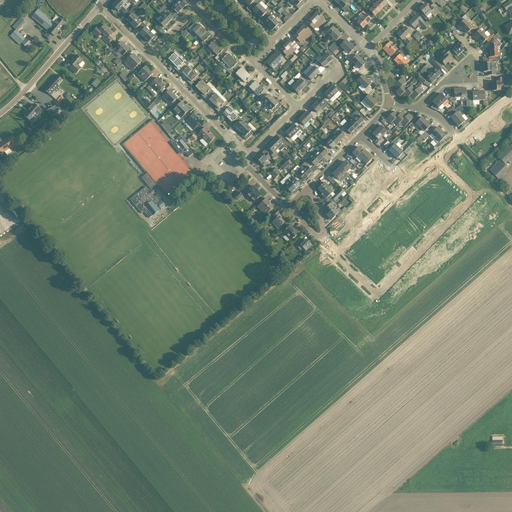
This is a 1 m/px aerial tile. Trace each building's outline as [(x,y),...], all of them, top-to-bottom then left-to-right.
[(118,0),(117,1),(125,9),(123,7),(125,5),(126,6),(128,4),(130,2),(132,4),(133,4),(128,0),(118,0)] [(175,0),(174,1),(174,2),(176,4),(182,10),(186,5),(183,2),(184,0),(183,0),(175,0)] [(263,8),(265,6),(262,2),(263,1),(261,0),(259,0),(252,7),(255,9),(253,10),(257,14),(263,8)] [(302,1),(301,0),(295,0),(289,6),(291,8),(294,5),(299,10),(303,5),(300,2),(302,1)] [(350,0),(342,0),(338,4),(343,9),(346,5),(351,1),(350,0)] [(118,12),(119,10),(122,13),(125,10),(125,9),(117,1),(112,6),(118,12)] [(362,8),(355,1),(353,3),(359,10),(362,8)] [(506,11),(511,7),(511,5),(509,1),(503,5),(506,11)] [(166,8),(172,14),(175,12),(177,14),(182,10),(176,4),(174,2),(167,8),(166,8)] [(374,7),(379,12),(383,8),(378,2),(374,7)] [(419,9),(427,17),(431,13),(434,17),(437,14),(436,13),(433,9),(431,11),(425,4),(419,9)] [(375,16),(379,12),(374,7),(371,9),(368,6),(367,8),(369,11),(375,16)] [(264,19),(272,11),(268,7),(265,10),(263,8),(257,14),(261,18),(262,17),(264,19)] [(160,14),(160,15),(168,23),(173,19),(170,16),(172,14),(166,8),(160,14)] [(65,24),(61,21),(59,19),(54,24),(52,21),(38,10),(32,17),(48,32),(44,36),(49,40),(53,35),(54,36),(65,24)] [(131,24),(137,19),(138,17),(131,11),(129,13),(124,18),(127,20),(131,24)] [(277,18),(278,17),(272,11),(264,19),(266,21),(265,22),(269,26),(275,20),(277,18)] [(312,17),(321,25),(323,23),(322,21),(325,19),(317,11),(312,17)] [(361,19),(367,24),(371,20),(368,16),(366,14),(366,15),(363,12),(361,13),(364,16),(361,19)] [(168,23),(160,15),(162,17),(158,21),(156,20),(154,22),(157,25),(161,30),(164,27),(164,28),(168,23)] [(412,26),(416,30),(419,27),(419,28),(420,27),(425,31),(429,27),(428,26),(430,24),(427,21),(425,23),(417,15),(409,23),(412,26)] [(462,30),(471,22),(465,15),(458,22),(460,24),(457,26),(459,28),(460,27),(462,30)] [(314,29),(316,27),(317,29),(321,25),(312,17),(306,22),(314,29)] [(19,45),(25,39),(17,31),(20,28),(25,22),(22,20),(21,18),(19,20),(17,23),(18,24),(14,28),(16,30),(10,36),(19,45)] [(356,18),(356,19),(354,20),(362,29),(367,24),(361,19),(359,21),(356,18)] [(138,26),(140,29),(145,24),(142,22),(141,23),(137,19),(131,24),(136,29),(138,26)] [(280,22),(278,24),(275,20),(269,26),(273,30),(274,29),(277,32),(283,25),(280,22)] [(471,35),(472,33),(478,28),(472,21),(471,22),(462,30),(464,32),(465,31),(467,33),(468,32),(471,35)] [(192,31),(199,38),(206,31),(204,29),(205,28),(200,23),(192,31)] [(140,33),(144,38),(150,32),(146,28),(147,26),(145,24),(140,29),(143,31),(140,33)] [(93,32),(96,36),(98,37),(100,35),(105,40),(105,41),(108,44),(112,39),(110,36),(113,33),(105,25),(100,30),(98,27),(93,32)] [(298,30),(307,39),(310,36),(309,35),(311,32),(304,25),(298,30)] [(480,26),(478,27),(478,28),(472,33),(474,35),(472,37),(474,38),(475,37),(478,40),(484,34),(486,33),(484,30),(481,33),(479,30),(482,28),(480,26)] [(323,37),(326,35),(325,35),(327,33),(332,37),(337,31),(333,27),(331,29),(328,27),(321,35),(323,37)] [(400,38),(402,40),(407,45),(410,42),(405,37),(410,32),(405,27),(401,31),(401,32),(400,33),(399,32),(397,35),(400,38)] [(300,43),(303,41),(304,42),(307,39),(298,30),(293,35),(300,43)] [(204,42),(206,45),(214,37),(209,32),(208,34),(206,31),(199,38),(204,42)] [(328,48),(331,51),(341,40),(339,38),(342,36),(337,31),(332,37),(336,41),(328,48)] [(150,32),(144,38),(149,42),(152,40),(154,41),(158,37),(155,34),(153,36),(150,32)] [(489,38),(484,34),(478,40),(479,42),(480,41),(483,43),(486,40),(488,43),(493,38),(491,36),(489,38)] [(29,36),(21,43),(25,47),(26,46),(28,44),(33,40),(32,40),(29,36)] [(206,45),(213,51),(219,45),(217,43),(218,42),(214,37),(206,45)] [(285,43),(294,52),(296,50),(295,48),(298,46),(290,38),(285,43)] [(489,51),(490,51),(497,51),(497,47),(499,47),(502,45),(499,42),(498,43),(493,38),(488,43),(490,45),(490,47),(489,47),(489,51)] [(340,46),(344,50),(350,44),(346,40),(343,42),(341,40),(331,51),(333,53),(340,46)] [(121,57),(122,56),(129,49),(121,42),(115,48),(113,46),(106,53),(108,55),(113,50),(115,52),(114,53),(119,57),(121,57)] [(382,49),(386,53),(392,47),(390,45),(392,43),(390,42),(382,49)] [(461,48),(464,46),(460,42),(456,46),(455,46),(456,47),(453,51),(454,52),(458,56),(464,50),(461,48)] [(287,56),(289,54),(291,55),(294,52),(285,43),(280,49),(287,56)] [(345,58),(347,60),(352,55),(350,53),(355,49),(350,44),(344,50),(349,54),(345,58)] [(213,51),(217,56),(215,58),(217,61),(227,51),(223,46),(221,47),(219,45),(213,51)] [(172,51),(174,49),(172,47),(167,52),(169,54),(165,58),(169,63),(171,62),(173,64),(179,58),(172,51)] [(392,47),(386,53),(390,57),(398,49),(396,48),(394,49),(392,47)] [(440,60),(441,62),(445,65),(449,61),(451,63),(453,61),(449,58),(452,55),(448,52),(446,49),(441,54),(443,56),(440,60)] [(327,54),(323,58),(328,64),(332,60),(330,57),(332,55),(327,50),(325,52),(327,54)] [(495,57),(503,57),(502,50),(497,51),(490,51),(491,57),(488,57),(489,61),(494,60),(495,60),(495,57)] [(223,68),(233,59),(231,57),(232,55),(227,51),(217,61),(219,63),(219,64),(223,68)] [(277,52),(271,57),(279,64),(284,59),(277,52)] [(405,57),(403,54),(401,53),(394,60),(398,64),(403,59),(405,57)] [(132,71),(135,68),(141,62),(133,54),(125,63),(132,71)] [(76,74),(81,68),(79,66),(83,61),(76,55),(71,61),(72,62),(70,64),(73,66),(71,69),(76,74)] [(351,61),(355,65),(361,60),(357,55),(354,57),(352,55),(347,60),(344,63),(347,65),(351,61)] [(273,70),(279,64),(271,57),(266,62),(273,70)] [(323,58),(321,60),(318,57),(315,60),(315,59),(312,61),(319,68),(321,66),(324,68),(328,64),(323,58)] [(178,72),(186,64),(179,58),(173,64),(175,66),(174,68),(178,72)] [(285,66),(289,61),(286,58),(281,63),(285,66)] [(223,68),(230,75),(233,72),(241,64),(236,60),(235,61),(233,59),(223,68)] [(405,61),(403,59),(398,64),(401,68),(409,61),(407,59),(405,61)] [(361,60),(355,65),(360,70),(354,75),(355,76),(356,77),(365,69),(363,67),(365,64),(361,60)] [(442,67),(435,60),(432,63),(439,70),(442,67)] [(314,67),(310,71),(315,77),(319,72),(317,70),(319,68),(312,61),(310,63),(312,65),(314,67)] [(184,75),(186,77),(193,71),(187,66),(189,64),(187,63),(186,64),(178,72),(183,77),(184,75)] [(496,75),(495,70),(497,70),(496,63),(491,64),(491,63),(488,64),(483,64),(483,72),(487,72),(488,76),(496,75)] [(241,64),(233,72),(240,78),(237,81),(238,81),(246,72),(244,70),(246,69),(241,64)] [(424,67),(423,67),(428,70),(436,79),(442,74),(436,68),(434,71),(431,68),(432,68),(429,64),(428,64),(424,67)] [(146,66),(142,70),(140,67),(135,72),(137,74),(137,75),(144,82),(149,77),(153,74),(153,73),(152,74),(145,67),(146,66)] [(428,70),(423,67),(420,73),(424,75),(427,73),(429,75),(426,78),(432,83),(436,79),(428,70)] [(367,71),(365,69),(356,77),(358,79),(357,81),(361,85),(367,79),(363,75),(367,71)] [(200,78),(193,71),(186,77),(189,80),(187,81),(192,86),(200,78)] [(304,74),(301,76),(306,81),(308,79),(311,81),(315,77),(310,71),(305,75),(304,74)] [(125,81),(128,79),(123,72),(119,75),(125,81)] [(247,85),(254,78),(250,73),(249,75),(246,72),(238,81),(240,83),(239,84),(242,86),(242,85),(244,88),(247,85)] [(426,80),(422,77),(419,75),(417,79),(424,84),(426,80)] [(59,86),(58,85),(62,80),(58,76),(45,90),(51,95),(59,86)] [(297,79),(294,82),(302,90),(307,85),(304,83),(306,81),(301,76),(298,79),(297,79)] [(398,90),(396,92),(406,83),(404,81),(405,80),(403,77),(394,86),(397,89),(397,88),(398,90)] [(157,78),(154,82),(148,88),(150,90),(152,89),(157,94),(165,86),(157,78)] [(198,89),(200,91),(207,85),(200,78),(192,86),(197,90),(198,89)] [(247,85),(253,92),(260,86),(258,84),(259,82),(254,78),(247,85)] [(503,78),(496,78),(496,83),(492,83),(493,91),(500,91),(500,85),(504,85),(503,78)] [(364,95),(371,89),(369,86),(371,84),(367,79),(361,85),(366,89),(362,93),(364,95)] [(302,90),(294,82),(290,86),(298,94),(302,90)] [(406,83),(396,92),(397,93),(397,94),(400,97),(403,94),(411,86),(409,85),(406,88),(404,85),(406,83)] [(213,92),(207,85),(200,91),(202,93),(201,95),(205,99),(213,92)] [(260,86),(253,92),(260,99),(268,91),(264,87),(262,88),(260,86)] [(333,86),(329,90),(334,96),(338,92),(340,93),(342,91),(338,86),(335,88),(333,86)] [(411,95),(415,91),(414,89),(411,86),(403,94),(406,97),(406,96),(408,98),(411,95)] [(415,91),(411,95),(412,96),(415,100),(423,91),(421,89),(420,90),(418,88),(417,89),(415,91)] [(456,101),(456,98),(460,98),(460,88),(457,88),(457,89),(454,89),(454,94),(449,94),(452,102),(456,102),(456,101)] [(465,100),(466,100),(467,107),(470,107),(470,105),(470,98),(469,96),(466,96),(466,94),(466,89),(462,89),(462,88),(460,88),(460,98),(464,98),(464,100),(465,100)] [(363,101),(367,105),(373,99),(369,95),(373,91),(371,89),(364,95),(362,97),(364,99),(363,101)] [(170,105),(173,102),(177,99),(171,93),(172,93),(169,90),(166,94),(163,97),(170,105)] [(330,100),(334,96),(329,90),(324,95),(327,97),(324,99),(329,104),(332,102),(330,100)] [(268,91),(260,99),(264,102),(262,105),(265,108),(267,106),(274,100),(271,97),(273,96),(268,91)] [(472,92),(473,98),(470,98),(470,105),(470,107),(473,108),(473,101),(479,101),(478,91),(476,91),(476,92),(472,92)] [(488,106),(488,102),(488,97),(485,97),(485,92),(481,92),(481,91),(478,91),(479,101),(483,100),(483,105),(485,105),(485,109),(488,106)] [(211,103),(214,105),(220,98),(213,92),(205,99),(210,104),(211,103)] [(438,96),(436,97),(443,104),(447,100),(449,102),(450,104),(452,102),(449,94),(445,98),(441,94),(438,96)] [(442,105),(443,104),(436,97),(434,99),(435,100),(432,102),(434,104),(433,105),(431,108),(431,107),(431,108),(438,112),(438,111),(439,109),(438,108),(439,108),(442,105)] [(215,108),(219,113),(229,103),(227,101),(224,103),(220,98),(214,105),(216,107),(215,108)] [(322,111),(327,106),(329,104),(324,99),(322,101),(320,99),(316,103),(321,109),(322,111)] [(377,104),(373,99),(367,105),(372,109),(377,104)] [(274,100),(267,106),(274,113),(282,105),(277,100),(276,102),(274,100)] [(181,102),(178,106),(173,111),(177,115),(179,114),(182,118),(186,114),(189,110),(188,110),(184,106),(185,106),(181,102)] [(225,116),(227,118),(236,110),(231,106),(229,103),(219,113),(224,118),(225,116)] [(314,110),(311,112),(316,117),(318,115),(317,113),(321,109),(316,103),(311,108),(314,110)] [(37,115),(42,110),(34,104),(27,112),(24,115),(23,114),(23,115),(30,121),(36,114),(37,115)] [(50,115),(59,111),(60,110),(57,105),(47,110),(50,115)] [(461,117),(463,115),(460,110),(462,108),(460,105),(455,110),(453,112),(455,114),(450,118),(453,121),(452,121),(454,123),(461,117)] [(233,126),(240,119),(238,117),(240,115),(236,110),(227,118),(229,121),(228,122),(233,126)] [(356,118),(353,121),(359,126),(363,121),(362,120),(364,119),(357,111),(353,115),(356,118)] [(393,121),(398,116),(397,115),(397,114),(394,111),(386,120),(388,123),(389,122),(390,124),(392,122),(393,121)] [(314,120),(316,117),(311,112),(309,114),(307,112),(303,116),(308,122),(312,118),(314,120)] [(401,122),(406,117),(403,114),(402,114),(401,113),(398,116),(393,121),(398,125),(401,122)] [(193,130),(194,129),(201,122),(199,120),(199,119),(198,119),(193,114),(190,118),(186,122),(189,125),(193,130)] [(406,117),(401,122),(403,124),(402,124),(405,127),(410,122),(413,118),(410,115),(410,116),(408,114),(406,117)] [(308,122),(303,116),(298,121),(301,123),(298,125),(303,130),(306,128),(304,126),(308,122)] [(425,120),(422,117),(419,120),(418,121),(415,124),(418,126),(415,129),(417,131),(427,121),(425,119),(425,120)] [(463,127),(467,124),(470,122),(468,119),(466,121),(466,120),(464,121),(461,117),(454,123),(455,125),(456,124),(458,127),(461,125),(463,127)] [(239,130),(241,132),(247,126),(240,119),(233,126),(237,131),(239,130)] [(359,126),(353,121),(349,124),(349,125),(354,130),(359,126)] [(427,129),(428,128),(431,126),(429,125),(428,123),(427,121),(417,131),(419,132),(422,130),(424,132),(427,129)] [(173,131),(164,122),(161,125),(168,135),(173,131)] [(349,124),(347,122),(342,127),(343,127),(341,129),(345,134),(348,132),(350,134),(354,130),(349,125),(349,124)] [(306,133),(303,130),(298,125),(296,127),(294,125),(290,129),(295,135),(296,135),(298,137),(302,133),(304,135),(306,133)] [(254,133),(247,126),(241,132),(243,134),(242,136),(246,140),(254,133)] [(383,136),(387,132),(389,135),(392,132),(387,128),(385,130),(381,126),(378,128),(376,129),(383,136)] [(434,131),(431,134),(435,138),(442,132),(442,131),(441,130),(440,130),(437,127),(434,131)] [(197,135),(201,139),(202,138),(208,144),(207,145),(215,138),(212,134),(211,135),(205,128),(197,135)] [(291,139),(295,135),(290,129),(285,133),(288,136),(285,138),(290,143),(293,141),(291,139)] [(341,129),(334,136),(340,141),(345,136),(344,136),(345,134),(341,129)] [(382,137),(383,136),(376,129),(374,131),(375,132),(372,134),(378,141),(382,137)] [(433,140),(433,141),(436,144),(437,143),(438,141),(440,142),(440,143),(442,140),(443,139),(446,136),(443,133),(444,133),(442,131),(442,132),(435,138),(433,140)] [(416,140),(417,140),(419,142),(421,139),(422,139),(422,138),(425,135),(423,133),(422,135),(416,140)] [(327,136),(327,137),(331,140),(330,140),(336,145),(340,141),(334,136),(332,138),(329,135),(327,136)] [(15,157),(10,149),(15,145),(17,143),(16,142),(13,137),(6,142),(6,141),(0,144),(5,152),(10,160),(15,157)] [(182,140),(179,137),(171,144),(181,155),(189,148),(182,140)] [(272,143),(280,151),(283,149),(288,144),(283,140),(281,142),(277,137),(272,143)] [(332,149),(336,145),(330,140),(331,140),(327,137),(321,143),(322,144),(321,144),(328,151),(331,149),(332,149)] [(395,140),(390,144),(386,148),(388,150),(388,151),(391,153),(397,147),(395,145),(397,142),(395,140)] [(274,158),(278,154),(275,152),(278,149),(280,151),(272,143),(267,147),(271,152),(269,154),(274,158)] [(314,149),(323,158),(328,153),(327,153),(328,151),(321,144),(318,148),(320,150),(318,152),(314,149)] [(511,144),(499,158),(505,164),(507,161),(511,156),(511,144)] [(404,152),(406,155),(412,149),(409,146),(404,152)] [(352,153),(356,157),(357,158),(358,156),(364,150),(363,151),(362,149),(361,150),(358,147),(354,151),(352,153)] [(397,147),(391,153),(390,154),(394,157),(397,159),(403,153),(397,147)] [(310,153),(310,154),(313,157),(318,162),(323,158),(314,149),(310,153)] [(358,156),(358,157),(362,161),(369,154),(367,152),(364,150),(358,156)] [(267,160),(270,157),(267,154),(264,157),(261,153),(256,158),(264,167),(266,164),(265,163),(267,160)] [(307,163),(311,168),(314,166),(315,166),(318,162),(313,157),(310,154),(308,156),(309,157),(305,161),(305,162),(307,163)] [(369,154),(362,161),(366,165),(373,158),(370,156),(371,155),(369,154)] [(340,165),(347,172),(352,168),(349,165),(345,161),(342,164),(342,163),(340,165)] [(500,161),(490,171),(499,179),(508,170),(500,161)] [(305,169),(302,171),(308,177),(312,172),(310,169),(311,168),(307,163),(305,162),(301,166),(305,169)] [(337,170),(343,176),(345,179),(350,175),(347,172),(340,165),(338,167),(339,167),(337,170)] [(291,173),(299,180),(301,178),(304,181),(308,177),(302,171),(299,169),(296,172),(293,170),(291,172),(291,173)] [(341,183),(339,181),(343,176),(337,170),(334,172),(333,172),(332,174),(334,176),(331,178),(336,183),(339,185),(341,183)] [(299,180),(291,173),(290,175),(291,176),(287,181),(290,184),(295,189),(298,186),(300,185),(297,182),(299,180)] [(433,184),(440,177),(436,173),(430,180),(433,184)] [(146,174),(143,177),(142,178),(152,190),(153,192),(158,188),(147,174),(146,174)] [(334,185),(336,183),(331,178),(329,176),(327,178),(334,185)] [(433,184),(437,188),(444,181),(440,177),(433,184)] [(295,189),(290,184),(287,181),(283,185),(291,193),(295,189)] [(447,184),(444,181),(437,188),(441,191),(447,184)] [(318,189),(322,193),(328,188),(329,187),(324,182),(318,189)] [(451,188),(447,184),(441,191),(444,195),(451,188)] [(261,195),(256,190),(257,190),(253,186),(245,194),(254,203),(261,195)] [(410,191),(417,197),(422,192),(415,186),(410,191)] [(146,187),(142,190),(130,200),(141,214),(144,212),(149,219),(159,211),(165,205),(161,201),(162,200),(163,201),(158,195),(155,198),(146,187)] [(331,198),(333,197),(330,195),(333,193),(328,188),(322,193),(321,194),(326,199),(324,200),(327,203),(331,198)] [(342,188),(333,197),(331,198),(335,202),(340,196),(339,195),(344,191),(342,188)] [(448,198),(455,192),(451,188),(444,195),(448,198)] [(242,196),(238,191),(234,196),(238,200),(242,196)] [(417,197),(410,191),(406,195),(412,202),(417,197)] [(459,195),(455,192),(448,198),(452,202),(459,195)] [(406,195),(401,200),(408,207),(412,202),(406,195)] [(266,199),(262,202),(257,207),(265,215),(273,207),(269,203),(266,199)] [(403,212),(408,207),(401,200),(396,205),(403,212)] [(484,207),(479,201),(474,206),(482,214),(486,209),(488,211),(491,209),(487,204),(484,207)] [(334,209),(337,205),(336,204),(334,204),(333,202),(328,206),(324,210),(327,212),(324,214),(327,216),(334,209)] [(430,210),(437,216),(441,212),(435,205),(430,210)] [(351,217),(357,223),(361,219),(358,217),(361,214),(355,208),(348,215),(351,217)] [(334,209),(327,216),(331,220),(334,217),(340,211),(338,209),(336,211),(334,209)] [(430,210),(425,214),(432,221),(437,216),(430,210)] [(278,212),(272,218),(274,221),(272,222),(278,228),(286,221),(283,218),(284,217),(278,212)] [(427,226),(432,221),(425,214),(421,219),(427,226)] [(351,217),(348,215),(342,222),(348,227),(350,224),(353,227),(357,223),(351,217)] [(381,220),(388,227),(393,222),(386,215),(381,220)] [(416,224),(423,231),(427,226),(421,219),(416,224)] [(376,225),(383,232),(388,227),(381,220),(376,225)] [(453,234),(461,242),(464,240),(462,237),(467,232),(458,223),(452,229),(456,232),(453,234)] [(418,235),(423,231),(416,224),(411,229),(418,235)] [(291,225),(287,228),(283,233),(286,236),(287,235),(291,239),(294,236),(295,237),(300,233),(296,229),(296,230),(291,225)] [(379,236),(383,232),(376,225),(372,230),(379,236)] [(332,237),(338,242),(342,238),(339,236),(342,233),(336,227),(329,234),(332,237)] [(379,236),(372,230),(367,235),(374,241),(379,236)] [(401,240),(407,246),(412,241),(405,235),(401,240)] [(306,251),(309,249),(312,245),(306,240),(305,242),(302,239),(295,246),(301,251),(303,248),(306,251)] [(401,240),(396,244),(403,251),(407,246),(401,240)] [(396,244),(391,249),(398,256),(403,251),(396,244)] [(433,248),(440,255),(445,251),(446,252),(448,250),(444,246),(442,248),(437,244),(433,248)] [(362,250),(358,246),(349,255),(355,261),(358,258),(361,260),(369,252),(364,247),(362,250)] [(436,260),(440,255),(433,248),(429,253),(433,257),(431,259),(435,263),(437,261),(436,260)] [(393,261),(398,256),(391,249),(386,254),(393,261)] [(433,266),(435,263),(431,259),(429,261),(424,257),(420,261),(427,269),(432,264),(433,266)] [(365,270),(371,263),(367,259),(361,266),(365,270)] [(427,269),(420,261),(416,266),(420,270),(418,272),(422,277),(424,274),(423,273),(427,269)] [(365,270),(369,273),(375,267),(371,263),(365,270)] [(375,267),(369,273),(372,277),(379,271),(375,267)] [(417,283),(421,279),(412,270),(406,276),(409,279),(407,282),(415,289),(420,285),(417,283)] [(379,271),(372,277),(376,281),(383,275),(379,271)] [(404,301),(408,296),(407,295),(411,290),(402,281),(396,287),(401,292),(398,295),(404,301)] [(356,306),(364,297),(359,293),(356,296),(353,293),(351,291),(345,297),(351,303),(352,302),(356,306)]
